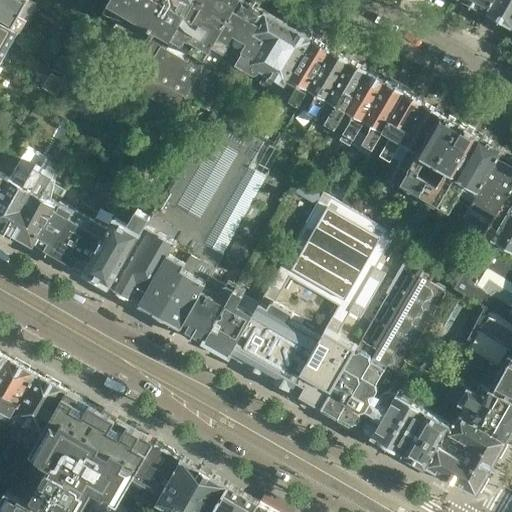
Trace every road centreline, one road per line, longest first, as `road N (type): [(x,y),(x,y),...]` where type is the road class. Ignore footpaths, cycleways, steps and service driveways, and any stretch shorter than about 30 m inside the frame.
road 1 (tertiary): [(438,511),(0,265)]
road 2 (tertiary): [(0,301),(341,511)]
road 3 (residential): [(359,0),(511,85)]
